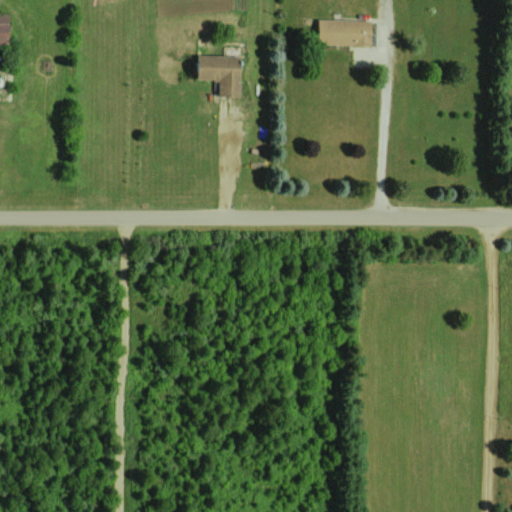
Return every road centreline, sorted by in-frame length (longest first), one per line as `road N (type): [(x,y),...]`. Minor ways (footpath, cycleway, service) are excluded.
road 1 (residential): [(0,213),(511,215)]
road 2 (residential): [(125,214),(105,511)]
